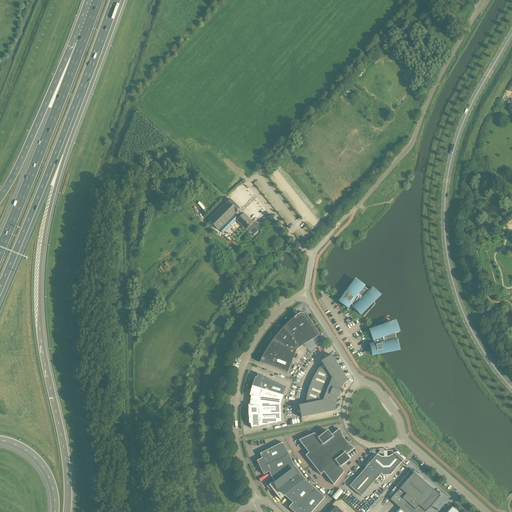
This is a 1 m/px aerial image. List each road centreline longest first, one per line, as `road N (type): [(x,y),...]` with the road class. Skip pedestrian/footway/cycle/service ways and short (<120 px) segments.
road 1 (motorway): [(67,511),(41,337),(40,261),(58,175),(122,0)]
road 2 (secondary): [(511,389),(465,322),(442,211),(463,119),(511,33)]
road 3 (motorway): [(0,289),(114,0)]
road 4 (track): [(255,174),(418,0)]
road 5 (unclassified): [(254,496),(233,421),(237,381),(258,334),(305,295)]
road 6 (motorway): [(78,41),(0,248)]
road 7 (motorway): [(78,41),(0,200)]
